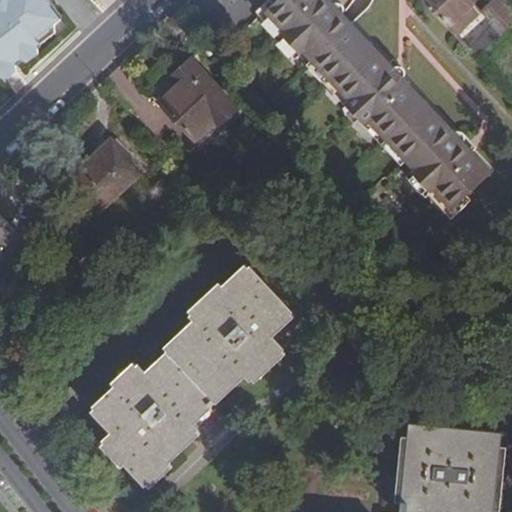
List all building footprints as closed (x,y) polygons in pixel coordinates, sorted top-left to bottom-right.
[(0,0),(0,56),(8,51),(18,63),(40,46),(35,39),(60,19),(44,0),(0,0)] [(312,5),(318,0),(278,0),(266,12),(284,31),(279,35),(299,56),(304,52),(415,169),(410,174),(430,194),(434,190),(452,209),(490,173),(471,153),(460,163),(452,154),(463,144),(464,137),(462,134),(456,131),(452,132),(396,73),(385,83),(377,74),(388,64),(344,17),(345,11),(343,6),(339,4),(333,5),(321,15),(312,5)] [(333,5),(328,0),(318,0),(312,5),(321,15),(333,5)] [(470,0),(420,0),(476,57),(511,21),(511,6),(506,0),(487,0),(479,8),(470,0)] [(186,8),(173,20),(178,26),(192,15),(186,8)] [(205,21),(186,38),(196,48),(215,31),(205,21)] [(0,77),(18,63),(8,51),(0,56),(0,77)] [(210,150),(251,113),(197,55),(156,93),(210,150)] [(396,73),(388,64),(377,74),(385,83),(396,73)] [(119,137),(92,169),(128,199),(155,167),(119,137)] [(471,153),(463,144),(452,154),(460,163),(471,153)] [(0,277),(39,242),(4,205),(0,208),(0,277)] [(284,355),(270,339),(293,318),(250,273),(227,294),(224,290),(191,322),(198,329),(168,357),(171,361),(150,381),(140,370),(95,412),(117,437),(105,448),(146,491),(171,469),(167,465),(198,435),(190,427),(243,377),(251,386),(284,355)] [(410,428),(406,482),(426,484),(423,511),(497,511),(504,435),(410,428)] [(423,511),(426,484),(406,482),(404,511),(423,511)]
